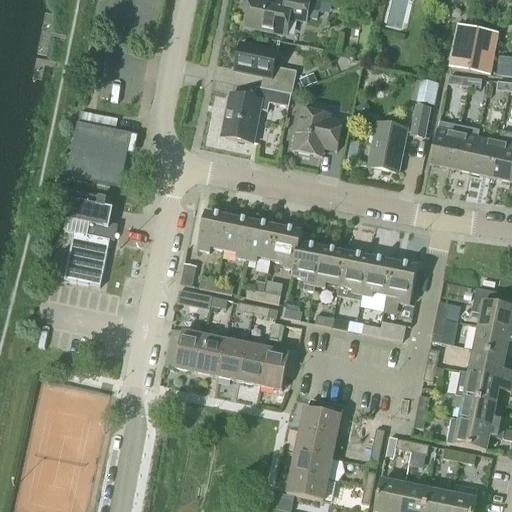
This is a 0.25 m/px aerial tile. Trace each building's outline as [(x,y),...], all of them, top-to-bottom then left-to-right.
[(254,0),(249,0),(244,29),(287,37),(290,20),(306,23),(307,21),(317,23),(319,15),(321,4),(311,2),(311,0),(286,0),(285,6),(254,0)] [(490,78),(498,38),(458,30),(450,70),(490,78)] [(291,98),(295,76),(274,71),(277,56),(241,49),(235,74),(264,80),(261,92),(291,98)] [(348,58),(346,67),(356,69),(357,64),(357,63),(357,60),(355,60),(354,59),(348,58)] [(313,77),(299,82),(303,91),(317,86),(313,77)] [(469,90),(470,82),(457,80),(449,80),(447,88),(469,90)] [(480,92),(481,84),(481,83),(470,82),(469,90),(480,92)] [(435,110),(439,88),(420,85),(416,107),(435,110)] [(509,95),(510,87),(497,85),(496,94),(509,95)] [(291,98),(261,92),(256,91),(254,103),(231,98),(222,140),(253,147),(260,113),(267,115),(269,106),(289,111),(291,98)] [(366,105),(355,111),(362,121),(368,117),(369,111),(366,105)] [(424,141),(430,113),(417,110),(411,138),(424,141)] [(337,155),(343,126),(330,123),(331,119),(301,113),(293,155),(322,161),(324,153),(337,155)] [(79,121),(78,126),(95,130),(97,118),(80,115),(79,121)] [(450,172),(460,129),(439,125),(430,168),(450,172)] [(120,191),(131,137),(95,130),(78,126),(77,126),(66,180),(120,191)] [(398,177),(407,133),(377,127),(368,171),(398,177)] [(470,177),(478,142),(480,134),(460,129),(450,172),(470,177)] [(510,185),(511,176),(511,137),(500,135),(498,146),(490,181),(510,185)] [(490,181),(498,146),(478,142),(470,177),(490,181)] [(58,221),(59,221),(66,222),(64,234),(74,236),(64,284),(74,286),(100,291),(108,252),(110,244),(114,244),(117,229),(108,227),(111,213),(112,213),(112,212),(105,210),(107,202),(63,193),(60,210),(58,221)] [(224,255),(230,221),(206,217),(198,255),(210,257),(211,252),(224,255)] [(246,264),(254,226),(230,221),(224,255),(237,257),(236,262),(246,264)] [(271,264),(278,231),(254,226),(246,264),(258,266),(259,262),(271,264)] [(293,274),(299,248),(300,247),(302,236),(278,231),(271,264),(284,267),(283,272),(293,274)] [(314,297),(315,290),(323,252),(300,247),(299,248),(293,274),(291,281),(306,284),(303,295),(314,297)] [(340,290),(346,257),(323,252),(315,290),(326,292),(327,288),(340,290)] [(361,306),(362,300),(370,262),(346,257),(340,290),(337,301),(361,306)] [(387,300),(393,267),(370,262),(362,300),(372,302),(373,297),(387,300)] [(418,272),(393,267),(387,300),(395,301),(394,306),(399,307),(410,309),(418,272)] [(215,296),(217,287),(201,284),(199,292),(215,296)] [(232,299),(234,290),(217,287),(215,296),(232,299)] [(262,305),(264,296),(248,293),(246,302),(262,305)] [(511,336),(511,327),(511,325),(511,312),(506,311),(508,299),(476,293),(471,316),(481,318),(479,330),(511,336)] [(264,296),(262,305),(279,309),(281,299),(264,296)] [(210,309),(212,301),(197,298),(195,306),(210,309)] [(225,312),(227,304),(212,301),(210,309),(225,312)] [(286,310),(286,313),(299,316),(300,305),(287,303),(286,310)] [(446,323),(449,308),(439,306),(436,321),(446,323)] [(253,318),(254,310),(239,307),(237,315),(253,318)] [(268,321),(270,313),(254,310),(253,318),(268,321)] [(300,325),(302,316),(299,316),(286,313),(285,313),(284,322),(300,325)] [(331,331),(333,323),(316,319),(315,328),(331,331)] [(442,339),(446,323),(436,321),(432,337),(442,339)] [(347,335),(348,334),(349,326),(333,323),(331,331),(347,335)] [(403,346),(406,330),(381,326),(378,341),(403,346)] [(278,344),(281,329),(273,327),(270,343),(278,344)] [(363,329),(362,337),(378,341),(380,332),(363,329)] [(511,346),(511,336),(479,330),(474,353),(505,360),(508,346),(511,346)] [(197,376),(204,340),(172,334),(165,370),(197,376)] [(197,376),(218,381),(225,345),(226,339),(218,338),(217,343),(204,340),(197,376)] [(239,385),(246,349),(225,345),(218,381),(239,385)] [(260,389),(267,353),(246,349),(239,385),(260,389)] [(282,394),(289,358),(267,353),(260,389),(282,394)] [(436,370),(439,355),(429,353),(426,368),(436,370)] [(511,385),(511,376),(502,374),(505,360),(474,353),(469,377),(511,385)] [(442,383),(444,374),(436,372),(436,370),(426,368),(423,384),(433,386),(434,381),(442,383)] [(510,395),(511,385),(469,377),(461,375),(456,399),(465,401),(465,400),(496,407),(498,393),(510,395)] [(456,399),(454,399),(452,410),(462,412),(460,424),(503,433),(505,423),(493,421),(496,407),(465,400),(465,401),(456,399)] [(426,417),(429,402),(420,400),(417,415),(426,417)] [(305,412),(301,434),(336,441),(343,410),(311,404),(309,413),(305,412)] [(423,433),(426,417),(417,415),(414,431),(423,433)] [(501,442),(503,433),(460,424),(450,422),(445,446),(455,448),(486,454),(489,440),(501,442)] [(381,451),(384,435),(376,433),(373,449),(381,451)] [(511,434),(504,433),(502,444),(511,445),(511,434)] [(332,462),(336,441),(301,434),(296,455),(332,462)] [(398,443),(396,453),(412,456),(414,447),(398,443)] [(414,447),(412,456),(427,459),(429,450),(429,449),(414,447)] [(378,466),(381,451),(373,449),(370,464),(378,466)] [(459,466),(461,456),(445,453),(443,462),(459,466)] [(328,484),(332,462),(296,455),(292,476),(328,484)] [(474,469),(476,459),(461,456),(459,466),(474,469)] [(323,505),(328,484),(292,476),(287,498),(323,505)] [(373,493),(376,477),(367,476),(364,491),(373,493)] [(400,511),(405,489),(381,484),(375,511),(400,511)] [(405,489),(400,511),(425,511),(430,487),(419,485),(418,492),(405,489)] [(430,487),(425,511),(449,511),(452,499),(440,497),(442,490),(430,487)] [(452,499),(449,511),(474,511),(478,494),(454,489),(452,499)] [(370,508),(373,493),(364,491),(361,507),(370,508)]
